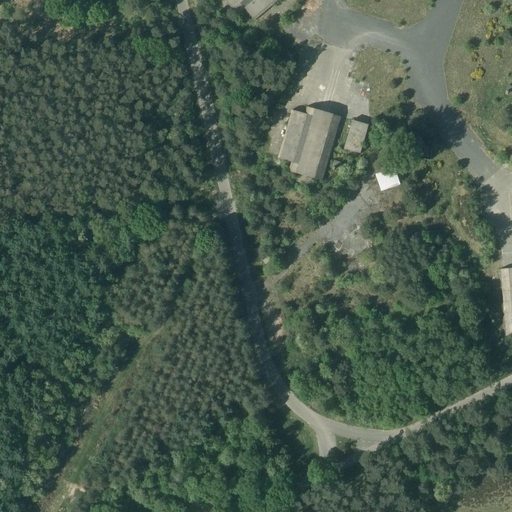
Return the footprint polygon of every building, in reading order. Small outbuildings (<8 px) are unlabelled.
[(249,9),(258,19),(262,16),(279,0),(221,0),(219,3),(229,14),(235,9),(241,15),(249,9)] [(297,183),(311,187),(313,180),(322,183),(341,118),(310,109),(308,116),(293,112),(280,160),(292,164),(290,174),(299,176),(297,183)] [(346,148),(361,153),(369,126),(353,121),(346,148)] [(430,158),(431,143),(422,142),(421,157),(430,158)] [(380,178),(386,195),(403,188),(397,171),(380,178)] [(511,337),(511,271),(499,273),(501,292),(504,338),(511,337)]
